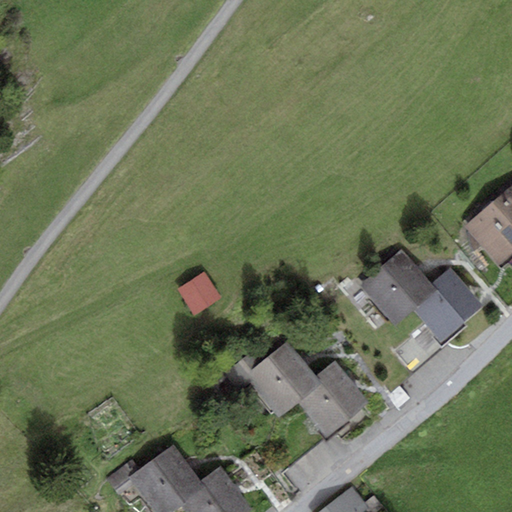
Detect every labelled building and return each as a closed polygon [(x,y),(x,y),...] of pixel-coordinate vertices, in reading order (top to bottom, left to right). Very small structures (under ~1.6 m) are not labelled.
[(511,186),(463,228),(496,267),(511,253),(511,186)] [(396,327),(415,311),(438,291),(433,285),(401,249),(359,286),(396,327)] [(450,270),(433,285),(438,291),(415,311),(426,324),(441,341),(444,338),(482,306),(450,270)] [(220,300),(203,274),(177,291),(194,317),(220,300)] [(441,341),(426,324),(393,352),(411,373),(448,342),(444,338),(441,341)] [(278,419),(299,401),(321,384),(316,378),(287,341),(263,361),(255,351),(223,377),(235,392),(248,382),(278,419)] [(335,363),(316,378),(321,384),(299,401),(327,437),(368,404),(335,363)] [(155,511),(172,511),(182,505),(205,488),(200,481),(174,445),(141,469),(134,459),(106,478),(115,490),(131,479),(155,511)] [(221,466),(200,481),(205,488),(182,505),(186,511),(250,511),(253,510),(221,466)] [(368,507),(352,486),(318,511),(362,511),(368,507)]
